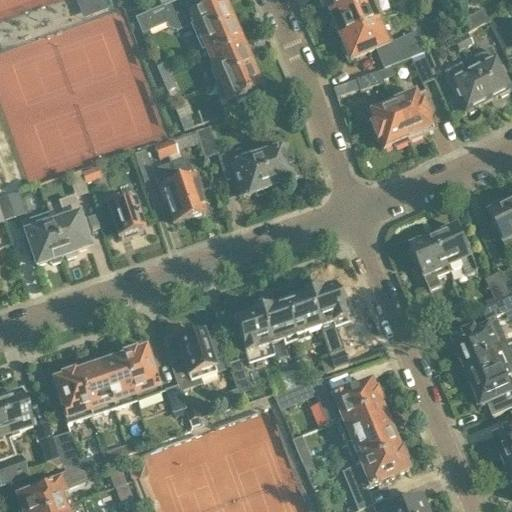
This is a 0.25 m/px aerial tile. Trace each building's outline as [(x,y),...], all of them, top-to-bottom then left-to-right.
[(108,11),(103,0),(89,0),(95,16),(108,11)] [(222,2),(215,5),(191,15),(184,0),(183,0),(161,9),(136,19),(143,35),(166,26),(168,30),(176,34),(185,30),(195,26),(200,38),(235,23),(230,11),(227,12),(222,2)] [(157,0),(161,9),(183,0),(157,0)] [(322,0),(322,2),(325,9),(327,10),(330,16),(366,1),(370,0),(322,0)] [(449,5),(446,0),(436,0),(434,1),(439,10),(449,5)] [(372,14),(366,1),(330,16),(333,23),(332,24),(334,31),(336,31),(340,40),(376,24),(381,22),(377,12),(372,14)] [(467,35),(488,24),(489,24),(482,12),(461,23),(467,35)] [(498,18),(489,24),(488,24),(507,62),(511,59),(511,41),(507,31),(505,32),(498,18)] [(237,36),(240,34),(235,23),(200,38),(209,60),(241,46),(237,36)] [(381,37),(376,24),(340,40),(342,46),(342,47),(345,55),(346,55),(349,63),(375,52),(383,71),(390,69),(414,60),(422,57),(423,56),(414,35),(391,45),(387,35),(381,37)] [(473,47),(467,35),(456,41),(462,52),(473,47)] [(246,57),(241,46),(209,60),(218,82),(254,66),(250,56),(246,57)] [(472,73),(488,103),(498,98),(501,100),(508,96),(508,93),(511,92),(495,61),(490,52),(475,60),(479,69),(472,73)] [(434,53),(423,58),(431,78),(442,73),(434,53)] [(433,82),(431,78),(423,58),(422,57),(414,60),(415,63),(412,65),(421,87),(433,82)] [(156,69),(161,81),(170,77),(165,65),(156,69)] [(261,92),(256,81),(260,79),(254,66),(218,82),(229,106),(261,92)] [(488,103),(472,73),(464,76),(460,68),(445,75),(464,115),(467,114),(470,116),(476,112),(477,109),(488,103)] [(383,71),(378,73),(382,83),(394,78),(390,69),(383,71)] [(383,86),(382,83),(378,73),(377,74),(355,81),(359,94),(383,86)] [(176,89),(170,77),(161,81),(166,93),(176,89)] [(414,97),(392,106),(407,144),(421,138),(420,135),(430,131),(428,124),(429,123),(422,105),(418,107),(414,97)] [(396,148),(407,144),(392,106),(370,115),(374,125),(370,127),(378,145),(380,144),(382,150),(394,145),(396,148)] [(193,129),(188,117),(178,122),(183,133),(193,129)] [(216,156),(208,131),(196,135),(205,160),(216,156)] [(274,152),(258,158),(270,194),(285,189),(284,186),(296,182),(281,138),(270,142),(274,152)] [(173,142),(164,145),(168,158),(178,155),(173,142)] [(159,162),(168,158),(164,145),(154,148),(159,162)] [(173,224),(189,219),(171,168),(153,174),(145,152),(134,156),(143,184),(155,180),(159,191),(160,190),(173,224)] [(255,200),(270,194),(258,158),(243,163),(239,153),(228,156),(242,200),(254,196),(255,200)] [(171,168),(189,219),(205,213),(198,195),(201,194),(196,178),(192,179),(186,163),(171,168)] [(100,181),(96,171),(82,176),(86,186),(100,181)] [(80,174),(68,178),(76,200),(88,196),(80,174)] [(15,196),(0,201),(0,217),(3,226),(4,225),(3,223),(16,219),(13,210),(19,208),(15,196)] [(119,241),(129,237),(133,240),(140,238),(141,234),(143,233),(132,197),(107,205),(119,241)] [(48,221),(62,260),(64,259),(67,262),(75,259),(76,255),(89,250),(72,200),(59,204),(63,217),(48,221)] [(511,207),(511,205),(509,206),(507,204),(500,208),(500,211),(489,216),(510,260),(511,258),(511,207)] [(94,218),(87,220),(92,234),(99,231),(94,218)] [(62,260),(48,221),(43,223),(43,221),(23,228),(36,268),(49,264),(52,267),(60,264),(60,260),(62,260)] [(438,235),(438,238),(434,240),(449,276),(450,275),(462,270),(466,279),(478,274),(459,229),(447,234),(445,232),(438,235)] [(438,280),(449,276),(434,240),(432,241),(430,238),(423,241),(422,245),(411,250),(430,295),(442,290),(438,280)] [(502,284),(501,285),(509,301),(511,299),(511,273),(511,271),(499,277),(502,284)] [(496,306),(509,301),(501,285),(502,284),(499,277),(498,277),(497,276),(485,281),(496,306)] [(312,296),(309,298),(320,331),(332,327),(334,332),(348,327),(335,289),(323,293),(320,290),(313,293),(312,296)] [(307,336),(320,331),(309,298),(306,299),(304,296),(297,298),(295,302),(283,306),(287,321),(296,345),(309,341),(307,336)] [(459,364),(462,363),(462,364),(508,345),(497,319),(501,317),(511,312),(511,299),(509,301),(496,306),(481,313),(487,329),(475,334),(475,332),(464,336),(465,339),(453,343),(457,352),(454,353),(459,364)] [(463,304),(439,314),(444,328),(468,317),(463,304)] [(296,345),(287,321),(283,306),(270,311),(267,309),(261,310),(260,314),(258,315),(269,349),(282,344),(284,349),(296,345)] [(273,360),(269,349),(258,315),(254,316),(252,314),(245,317),(244,320),(232,324),(247,368),(273,360)] [(214,371),(213,368),(223,364),(213,334),(203,337),(202,335),(200,336),(197,332),(190,334),(189,339),(176,343),(184,365),(171,369),(179,393),(200,386),(197,377),(214,371)] [(468,385),(471,384),(471,386),(511,369),(511,355),(508,345),(462,364),(466,372),(463,373),(468,385)] [(126,360),(123,361),(138,404),(159,397),(145,353),(136,356),(134,354),(126,356),(126,360)] [(329,358),(330,360),(334,372),(348,367),(343,353),(329,358)] [(115,412),(138,404),(123,361),(119,362),(117,359),(109,362),(109,365),(100,368),(115,412)] [(334,372),(330,360),(321,363),(325,375),(334,372)] [(240,363),(227,367),(238,397),(250,392),(240,363)] [(91,420),(115,412),(100,368),(91,371),(89,369),(80,372),(80,375),(77,376),(91,420)] [(511,369),(471,386),(475,394),(472,395),(477,407),(480,406),(481,409),(487,406),(492,419),(511,410),(511,369)] [(303,388),(297,372),(279,378),(284,395),(287,394),(303,388)] [(68,427),(91,420),(77,376),(73,377),(72,375),(64,377),(63,380),(54,384),(68,427)] [(326,401),(336,424),(379,407),(377,403),(379,401),(376,394),(373,394),(370,385),(342,397),(341,395),(326,401)] [(177,389),(165,393),(172,416),(185,412),(177,389)] [(7,401),(0,403),(0,411),(9,439),(33,430),(21,396),(17,398),(14,394),(8,396),(7,401)] [(185,410),(189,424),(196,421),(199,421),(195,407),(185,410)] [(380,410),(379,407),(336,424),(345,447),(388,429),(385,420),(386,417),(383,410),(380,410)] [(0,488),(28,479),(23,464),(10,468),(8,464),(17,460),(10,442),(9,439),(0,411),(0,488)] [(500,461),(502,460),(503,462),(511,458),(511,415),(511,416),(511,430),(505,433),(505,435),(494,440),(498,449),(495,450),(500,461)] [(198,428),(196,421),(189,424),(191,430),(198,428)] [(345,447),(355,469),(398,451),(397,449),(398,446),(395,439),(392,438),(388,429),(345,447)] [(70,435),(53,440),(63,467),(83,472),(94,468),(92,460),(80,464),(70,435)] [(292,442),(302,466),(311,462),(302,438),(292,442)] [(39,445),(48,472),(63,467),(53,440),(39,445)] [(138,444),(127,448),(129,456),(140,453),(138,444)] [(114,452),(116,461),(129,456),(127,448),(114,452)] [(399,454),(398,451),(355,469),(364,493),(380,486),(379,485),(407,473),(403,465),(405,462),(402,455),(399,454)] [(511,458),(503,462),(507,471),(505,472),(509,483),(511,482),(511,483),(511,458)] [(21,459),(17,460),(8,464),(10,468),(23,464),(21,459)] [(315,471),(311,462),(302,466),(306,475),(315,471)] [(56,511),(64,509),(60,499),(64,498),(60,485),(17,501),(20,509),(17,511),(56,511)] [(423,511),(418,501),(392,511),(423,511)]
